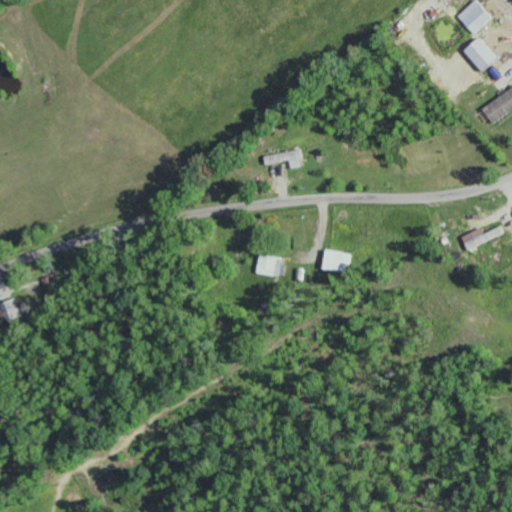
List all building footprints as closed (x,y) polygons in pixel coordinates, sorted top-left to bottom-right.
[(479,0),(463,16),(479,34),(497,17),(481,0),(479,0)] [(470,51),(487,72),(503,59),(486,38),(470,51)] [(511,115),(511,92),(488,109),(499,125),(511,115)] [(309,166),(305,149),(268,157),(270,166),(295,160),(297,169),(309,166)] [(489,233),(487,228),(466,237),(472,250),(510,234),(506,226),(489,233)] [(349,251),(331,250),(329,270),(347,272),(349,251)] [(290,258),(265,254),(262,273),(287,277),(290,258)] [(54,295),(68,289),(62,273),(48,279),(54,295)]
